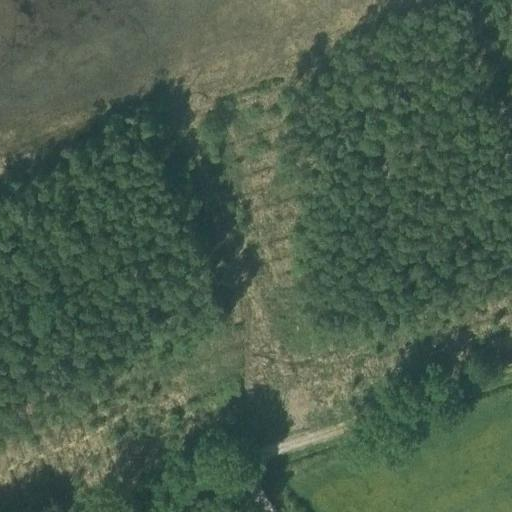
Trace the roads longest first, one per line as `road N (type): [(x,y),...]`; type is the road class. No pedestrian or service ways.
road 1 (track): [(239,469),(511,372)]
road 2 (track): [(119,511),(239,469)]
